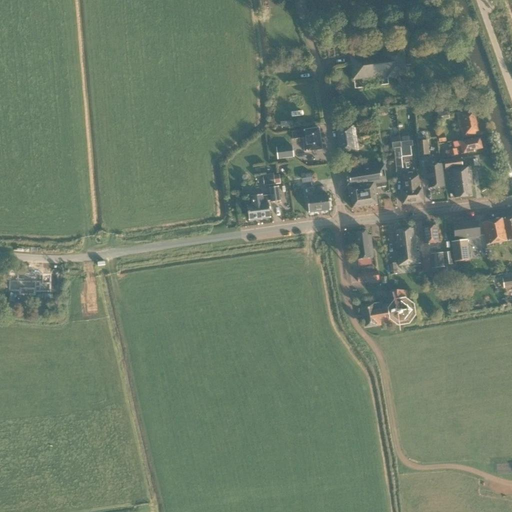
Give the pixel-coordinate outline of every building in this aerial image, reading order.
[(403,59),(402,49),(383,51),(383,53),(349,58),(352,80),(386,76),(386,78),(405,76),(404,66),(410,65),(409,58),(403,59)] [(470,113),(469,111),(456,114),(462,138),(475,135),(474,133),(477,132),(473,113),(470,113)] [(449,119),(447,113),(437,116),(438,122),(449,119)] [(358,151),(354,126),(336,129),(339,153),(358,151)] [(292,140),(302,139),(304,152),(321,150),(318,129),(301,131),(291,132),(292,140)] [(401,148),(402,157),(411,156),(410,147),(412,147),(411,135),(400,137),(401,148)] [(401,148),(400,137),(391,137),(393,149),(401,148)] [(481,149),(479,139),(471,141),(471,140),(459,143),(459,142),(452,143),(453,148),(460,147),(462,155),(474,152),(473,151),(481,149)] [(418,157),(428,156),(427,142),(417,143),(418,157)] [(276,148),(277,159),(293,158),(292,146),(276,148)] [(402,157),(401,148),(393,149),(396,169),(403,168),(402,157)] [(472,184),(470,167),(462,168),(461,159),(443,162),(444,170),(448,169),(451,187),(453,187),(455,199),(472,197),(470,184),(472,184)] [(376,189),(386,187),(382,162),(342,169),(345,189),(347,188),(348,197),(349,197),(351,209),(360,208),(361,208),(371,206),(377,205),(375,195),(377,195),(376,189)] [(443,187),(440,165),(426,166),(429,189),(443,187)] [(301,184),(312,183),(311,173),(300,174),(301,184)] [(409,175),(412,204),(422,203),(421,189),(419,189),(417,174),(409,175)] [(402,205),(412,204),(409,175),(402,176),(403,191),(401,191),(402,205)] [(274,185),(273,176),(263,177),(264,187),(274,185)] [(280,202),(278,187),(269,188),(270,196),(261,197),(261,195),(251,197),(252,205),(246,206),(248,221),(270,218),(268,203),(267,203),(267,202),(270,201),(271,203),(280,202)] [(327,195),(314,197),(313,188),(306,189),(307,198),(306,198),(308,213),(329,211),(327,195)] [(496,248),(495,244),(511,240),(511,217),(482,223),(486,245),(487,245),(488,250),(496,248)] [(479,237),(477,222),(453,225),(455,240),(479,237)] [(423,227),(424,244),(439,242),(437,226),(423,227)] [(413,241),(412,229),(395,231),(396,243),(395,243),(398,266),(419,264),(418,247),(416,247),(415,241),(413,241)] [(367,237),(366,232),(356,234),(357,244),(354,244),(356,260),(373,258),(370,236),(367,237)] [(469,260),(466,240),(451,242),(453,262),(469,260)] [(443,253),(445,266),(452,265),(450,252),(443,253)] [(444,267),(443,253),(430,254),(432,269),(444,267)] [(422,259),(423,271),(431,271),(430,258),(422,259)] [(358,274),(359,283),(378,281),(376,272),(358,274)] [(511,272),(503,275),(504,279),(502,279),(504,289),(511,287),(511,272)] [(24,273),(9,273),(9,290),(19,291),(19,288),(34,288),(34,291),(50,292),(50,273),(34,273),(34,276),(29,276),(24,273)] [(385,325),(394,323),(391,304),(382,305),(381,303),(361,306),(365,328),(380,325),(379,323),(385,323),(385,325)] [(408,309),(402,304),(397,305),(393,311),(393,316),(399,320),(404,320),(409,314),(408,309)]
